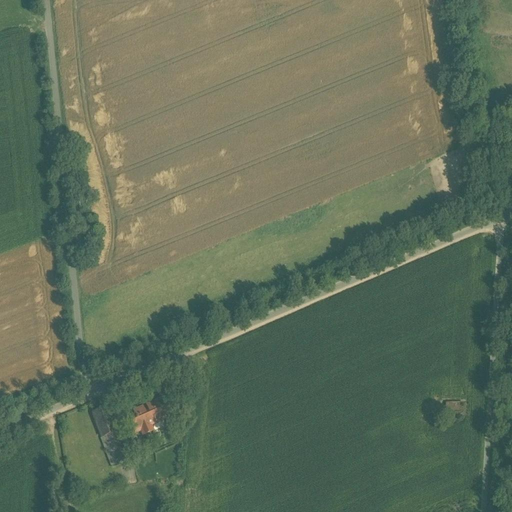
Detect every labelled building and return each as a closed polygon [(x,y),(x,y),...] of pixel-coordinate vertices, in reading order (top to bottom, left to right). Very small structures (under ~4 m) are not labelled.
[(163,401),(143,409),(150,427),(171,418),(163,401)] [(105,402),(95,406),(97,412),(107,408),(105,402)] [(464,403),(447,403),(447,413),(464,413),(464,403)] [(97,412),(92,414),(105,446),(119,441),(117,433),(107,408),(97,412)] [(143,409),(128,416),(135,434),(141,431),(143,436),(153,432),(150,427),(143,409)] [(105,457),(95,460),(97,466),(107,462),(105,457)]
